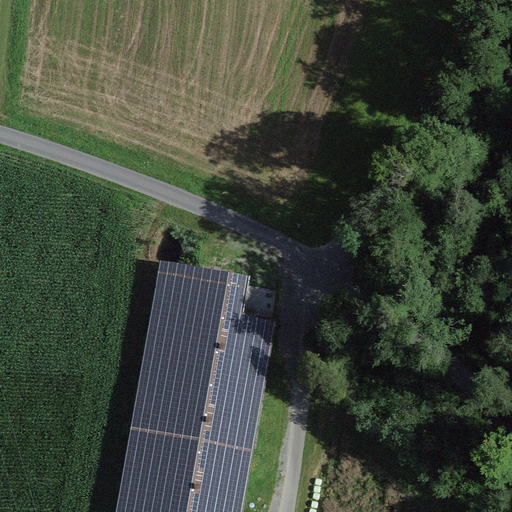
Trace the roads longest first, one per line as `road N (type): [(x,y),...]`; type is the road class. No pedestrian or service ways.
road 1 (unclassified): [(0,137),(258,232),(405,322),(511,424)]
road 2 (track): [(511,10),(317,266)]
road 3 (track): [(285,511),(317,266)]
